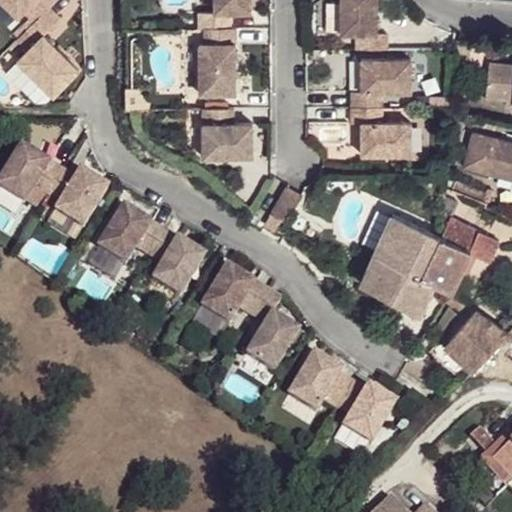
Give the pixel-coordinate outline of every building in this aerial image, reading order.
[(18,7),(30,18),(43,4),(47,0),(0,0),(0,2),(11,14),(18,7)] [(191,11),(191,28),(196,27),(222,28),(222,12),(242,10),(241,0),(205,0),(206,11),(191,11)] [(350,32),(350,50),(381,49),(381,33),(372,32),(371,0),(333,0),(334,32),(350,32)] [(37,33),(54,15),(43,4),(30,18),(20,26),(31,38),(11,59),(46,93),(72,69),(37,33)] [(228,27),(222,28),(196,27),(196,41),(191,41),(191,92),(229,92),(228,27)] [(344,90),(344,107),(375,107),(375,91),(404,91),(404,57),(354,57),(354,90),(344,90)] [(511,70),(491,69),(489,102),(508,103),(511,103),(511,70)] [(226,122),(225,107),(194,108),(194,124),(195,150),(195,155),(222,154),(222,150),(229,149),(229,155),(245,155),(245,121),(226,122)] [(375,107),(344,107),(344,119),(353,120),(354,154),(381,153),(381,147),(386,146),(386,154),(403,153),(404,120),(375,120),(375,107)] [(180,151),(195,150),(194,124),(179,125),(180,151)] [(511,142),(471,133),(462,170),(511,181),(511,142)] [(55,170),(13,146),(4,161),(1,166),(0,167),(0,195),(16,205),(17,203),(25,191),(38,198),(55,170)] [(73,169),(68,178),(55,170),(38,198),(51,206),(46,213),(75,231),(90,208),(85,205),(88,200),(94,203),(102,188),(73,169)] [(281,187),(259,217),(273,227),(295,197),(281,187)] [(25,191),(17,203),(30,211),(38,198),(25,191)] [(446,224),(450,216),(458,200),(448,196),(443,194),(442,221),(446,224)] [(90,208),(94,203),(88,200),(85,205),(90,208)] [(129,247),(142,255),(158,228),(116,202),(107,218),(112,221),(108,225),(103,223),(90,246),(119,263),(129,247)] [(421,312),(434,281),(421,273),(441,235),(393,212),(362,281),(421,312)] [(445,287),(452,291),(470,251),(491,260),(501,239),(450,216),(446,224),(441,235),(421,273),(434,281),(445,287)] [(191,269),(200,253),(158,228),(142,255),(155,264),(145,280),(174,297),(188,273),(183,270),(185,266),(191,269)] [(232,308),(245,316),(261,289),(217,263),(208,278),(213,282),(211,286),(206,283),(191,306),(222,324),(232,308)] [(266,314),(275,299),(261,289),(245,316),(260,324),(239,357),(268,374),(282,351),(276,347),(279,343),(285,346),(294,331),(266,314)] [(451,291),(445,299),(469,317),(436,353),(465,378),(474,370),(511,332),(475,310),(451,291)] [(317,397),(331,406),(347,380),(334,372),(337,367),(307,349),(297,364),(302,368),(300,372),(295,368),(280,392),(309,411),(317,397)] [(363,384),(360,389),(347,380),(331,406),(344,414),(337,427),(366,445),(380,421),(374,418),(377,413),(383,416),(392,401),(363,384)] [(380,421),(383,416),(377,413),(374,418),(380,421)] [(479,459),(505,487),(511,482),(502,473),(490,460),(508,442),(503,437),(495,444),(480,428),(470,436),(485,452),(479,459)] [(340,431),(335,440),(358,456),(364,447),(340,431)] [(511,438),(508,442),(490,460),(502,473),(510,465),(511,467),(511,438)] [(406,511),(390,496),(374,511),(433,511),(425,503),(416,511),(406,511)]
